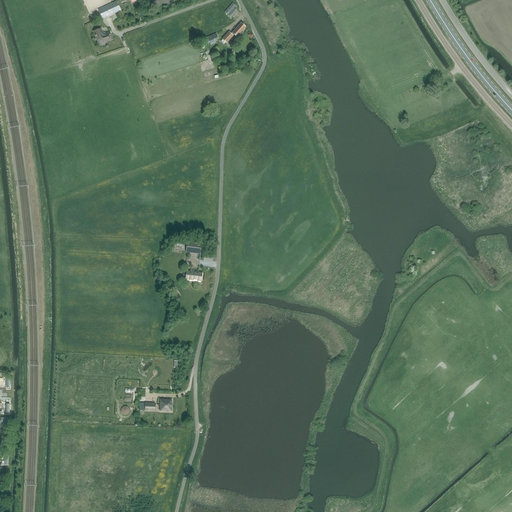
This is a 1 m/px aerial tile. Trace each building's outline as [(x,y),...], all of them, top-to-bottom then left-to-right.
[(102,19),(121,11),(116,2),(98,10),(102,19)] [(236,6),(232,3),(224,12),(231,18),(237,11),(234,8),(236,6)] [(237,37),(245,27),(241,23),(232,33),(231,34),(233,36),(234,35),(237,37)] [(100,29),(94,32),(96,39),(97,40),(99,42),(101,42),(102,43),(104,42),(105,42),(112,40),(109,33),(105,35),(102,33),(100,29)] [(233,36),(231,34),(229,32),(222,39),(227,43),(233,36)] [(218,38),(216,34),(207,37),(209,44),(215,42),(214,39),(218,38)] [(187,242),(186,253),(201,254),(202,244),(187,242)] [(201,281),(202,273),(194,272),(195,270),(190,269),(190,272),(186,271),(185,279),(193,280),(193,283),(197,284),(197,281),(201,281)] [(171,412),(172,401),(161,400),(160,411),(171,412)] [(155,403),(145,403),(144,411),(155,411),(155,403)]
